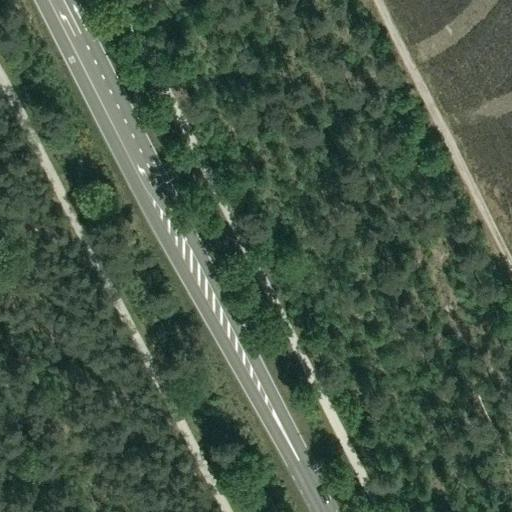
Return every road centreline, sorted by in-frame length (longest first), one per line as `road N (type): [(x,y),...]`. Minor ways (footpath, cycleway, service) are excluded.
road 1 (secondary): [(320,511),(57,0)]
road 2 (track): [(376,0),(511,269)]
